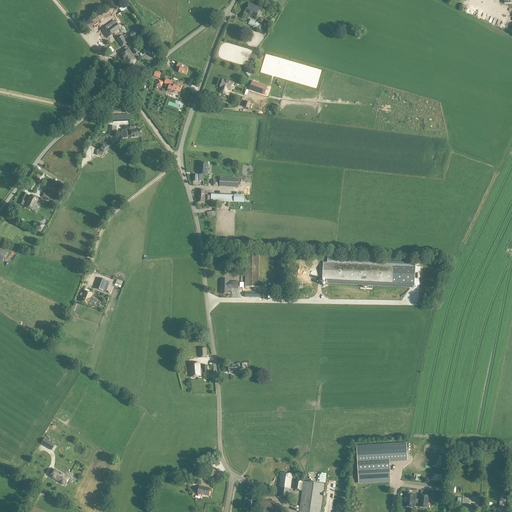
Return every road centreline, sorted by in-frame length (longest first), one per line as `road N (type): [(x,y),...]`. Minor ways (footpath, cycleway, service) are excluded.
road 1 (unclassified): [(226,511),(231,477),(219,446),(198,229),(179,156),(230,9)]
road 2 (track): [(179,156),(54,0)]
road 3 (unclassified): [(92,110),(230,9)]
road 4 (track): [(88,282),(108,215),(179,161)]
road 5 (unclassified): [(0,211),(45,149),(92,110)]
